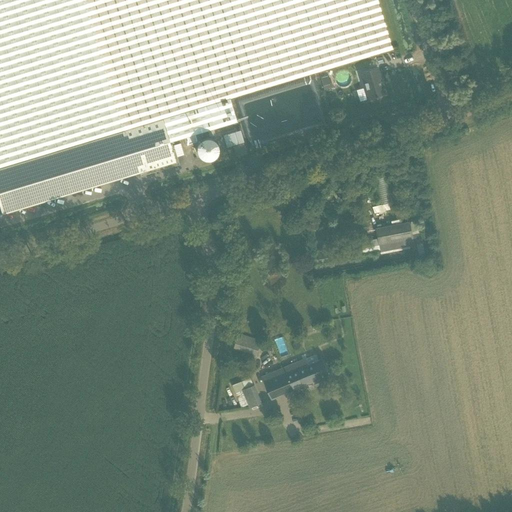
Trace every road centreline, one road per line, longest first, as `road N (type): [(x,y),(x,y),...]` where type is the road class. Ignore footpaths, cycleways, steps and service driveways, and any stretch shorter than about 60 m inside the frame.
road 1 (unclassified): [(206,197),(447,117),(411,0)]
road 2 (unclassified): [(187,511),(212,299),(206,197)]
road 3 (unclassified): [(0,258),(206,197)]
